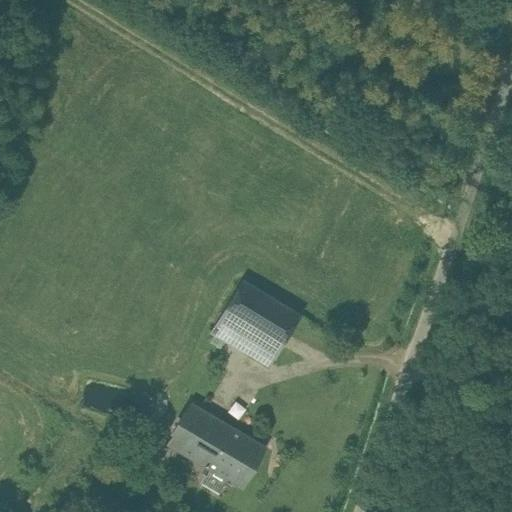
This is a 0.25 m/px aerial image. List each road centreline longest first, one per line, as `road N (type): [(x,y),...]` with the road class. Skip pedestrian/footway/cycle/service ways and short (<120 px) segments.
road 1 (unclassified): [(511,63),(407,363)]
road 2 (unclassified): [(407,363),(357,511)]
